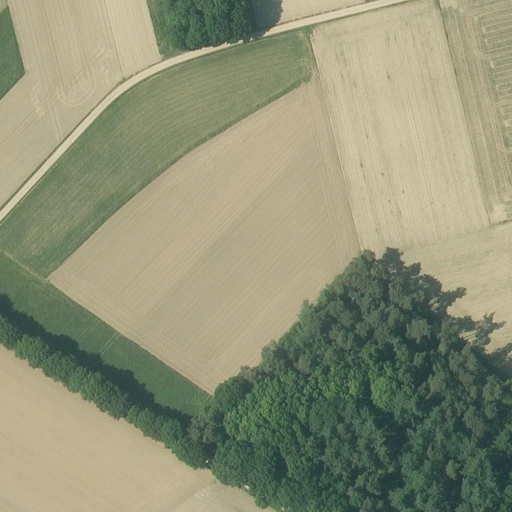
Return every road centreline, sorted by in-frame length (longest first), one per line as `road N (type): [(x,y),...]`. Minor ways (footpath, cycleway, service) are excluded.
road 1 (track): [(0,217),(133,80),(169,61),(400,0)]
road 2 (track): [(0,331),(290,511)]
